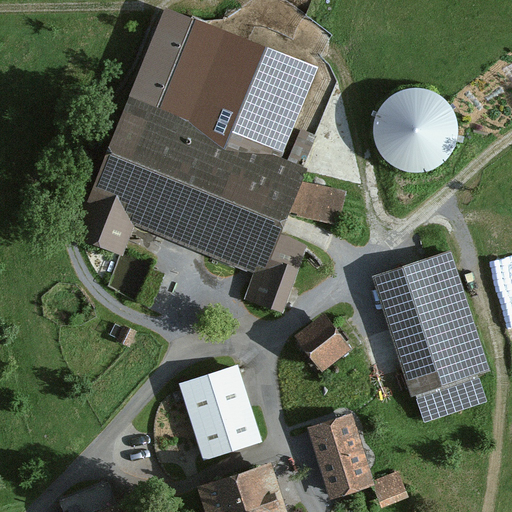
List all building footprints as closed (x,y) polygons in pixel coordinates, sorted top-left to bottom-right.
[(330,64),(189,9),(150,107),(128,98),(72,240),(117,257),(130,223),(254,273),(244,299),(282,312),(307,245),(282,234),(308,169),(291,163),(330,64)] [(449,250),(377,272),(415,392),(486,369),(449,250)] [(321,319),(291,342),(317,374),(346,351),(321,319)] [(235,367),(178,384),(200,462),(258,445),(235,367)] [(346,416),(303,430),(326,500),(369,486),(346,416)] [(274,511),(262,468),(189,489),(196,511),(274,511)] [(405,500),(397,477),(369,486),(377,510),(405,500)] [(115,511),(105,484),(59,502),(62,511),(115,511)]
